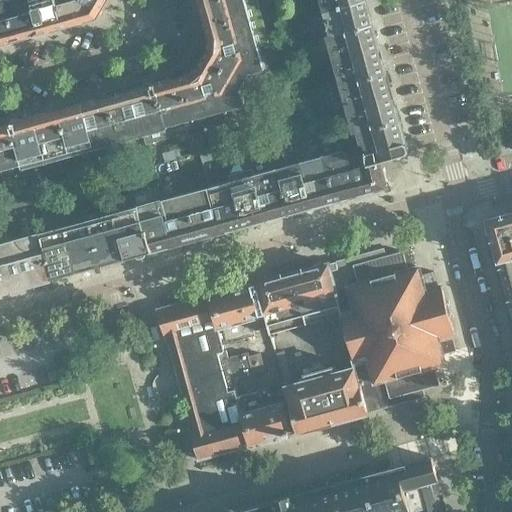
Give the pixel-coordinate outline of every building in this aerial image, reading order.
[(39,32),(30,0),(9,0),(5,1),(15,38),(39,32)] [(64,25),(56,0),(30,0),(39,32),(64,25)] [(96,16),(104,1),(101,0),(56,0),(64,25),(96,16)] [(247,20),(241,0),(203,0),(199,1),(206,25),(226,19),(228,26),(247,20)] [(371,21),(364,0),(354,0),(325,8),(331,32),(371,21)] [(0,42),(15,38),(5,1),(0,2),(0,42)] [(255,46),(247,20),(228,26),(226,19),(206,25),(209,37),(209,42),(219,46),(233,42),(235,51),(255,46)] [(378,46),(371,21),(331,32),(329,32),(336,57),(378,46)] [(258,45),(255,46),(235,51),(233,42),(219,46),(209,42),(208,48),(203,57),(240,79),(245,71),(249,74),(265,69),(258,45)] [(384,70),(378,46),(336,57),(343,81),(384,70)] [(236,86),(240,79),(203,57),(198,66),(193,70),(200,74),(205,90),(215,87),(220,104),(222,111),(245,105),(240,89),(236,86)] [(220,104),(215,87),(205,90),(200,74),(193,70),(189,73),(173,78),(179,97),(188,94),(192,112),(220,104)] [(391,94),(384,70),(343,81),(349,105),(391,94)] [(192,112),(188,94),(179,97),(173,78),(155,83),(165,119),(192,112)] [(165,119),(155,83),(155,82),(130,89),(141,130),(166,124),(165,119)] [(141,130),(130,89),(106,96),(117,137),(141,130)] [(397,117),(391,94),(349,105),(356,128),(358,128),(397,117)] [(117,137),(106,96),(82,102),(93,144),(117,137)] [(93,144),(82,102),(58,109),(69,150),(93,144)] [(69,150),(58,109),(34,115),(45,157),(69,150)] [(45,157),(34,115),(9,122),(9,123),(19,159),(21,163),(45,157)] [(378,160),(402,153),(402,154),(405,153),(406,155),(408,155),(397,117),(358,128),(364,151),(347,156),(358,193),(387,185),(387,184),(385,184),(378,160)] [(19,159),(9,123),(0,125),(0,169),(4,168),(3,164),(19,159)] [(358,193),(347,156),(345,154),(325,159),(337,199),(358,193)] [(337,199),(325,159),(300,166),(311,206),(337,199)] [(311,206),(300,166),(276,173),(288,213),(311,206)] [(288,213),(276,173),(253,179),(265,219),(288,213)] [(265,219),(253,179),(230,185),(241,225),(265,219)] [(32,200),(28,184),(16,187),(21,203),(32,200)] [(241,225),(230,185),(206,192),(218,232),(241,225)] [(218,232),(206,192),(184,198),(196,238),(218,232)] [(196,238),(184,198),(162,204),(174,244),(196,238)] [(32,200),(21,203),(6,207),(11,222),(36,215),(32,200)] [(174,244),(162,204),(161,203),(139,209),(150,250),(174,244)] [(150,250),(139,209),(115,216),(127,257),(150,250)] [(511,212),(487,219),(499,260),(500,260),(506,282),(511,280),(511,212)] [(127,257),(115,216),(89,223),(101,264),(127,257)] [(101,264),(89,223),(66,229),(78,270),(101,264)] [(78,270),(66,229),(42,236),(53,277),(78,270)] [(0,291),(53,277),(42,236),(0,247),(0,291)] [(454,335),(451,321),(441,285),(438,286),(434,271),(420,275),(418,267),(408,269),(402,251),(386,256),(384,249),(385,249),(385,248),(328,263),(342,313),(341,314),(355,366),(354,366),(367,412),(425,396),(425,395),(424,395),(422,389),(439,384),(434,366),(444,363),(442,354),(455,351),(451,336),(454,335)] [(342,313),(328,263),(255,283),(267,326),(271,343),(287,338),(285,333),(289,332),(288,328),(341,314),(342,313)] [(253,373),(264,370),(259,353),(248,356),(247,353),(227,358),(225,350),(223,351),(221,345),(254,336),(252,330),(267,326),(255,283),(157,310),(165,340),(168,340),(192,428),(189,428),(197,459),(249,445),(236,397),(234,391),(236,390),(234,382),(254,377),(253,373)] [(367,412),(354,366),(333,372),(331,366),(323,368),(322,364),(310,368),(311,372),(303,374),(304,380),(283,386),(284,389),(296,432),(367,412)] [(296,432),(284,389),(270,393),(269,387),(236,397),(249,445),(296,432)] [(437,511),(432,492),(439,490),(440,493),(441,493),(432,458),(431,458),(431,457),(236,510),(236,511),(437,511)]
